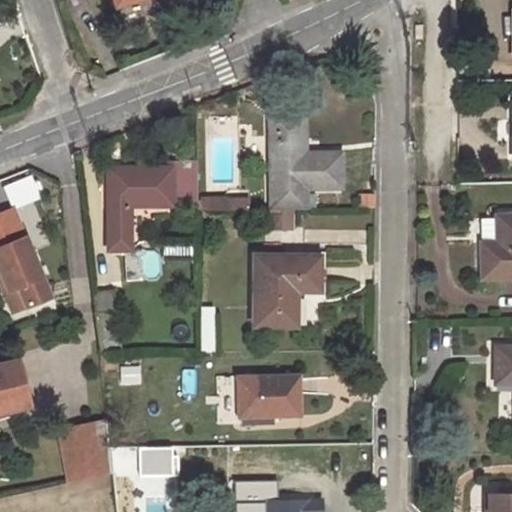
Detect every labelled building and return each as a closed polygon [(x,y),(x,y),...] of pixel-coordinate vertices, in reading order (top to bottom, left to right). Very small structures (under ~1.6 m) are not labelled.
[(127,0),(117,3),(121,13),(160,0),(127,0)] [(270,116),(270,210),(304,209),(303,189),(338,189),(339,155),(302,155),(301,115),(270,116)] [(132,207),(172,206),(172,203),(181,203),(180,171),(110,171),(110,251),(133,250),(132,207)] [(214,211),(229,211),(229,200),(213,201),(214,211)] [(0,250),(1,250),(16,285),(8,288),(16,309),(58,292),(20,201),(0,209),(0,250)] [(202,211),(214,211),(213,201),(202,201),(202,211)] [(483,278),(511,277),(511,216),(497,217),(497,244),(483,244),(483,278)] [(254,257),(254,327),(297,327),(297,291),(320,290),(319,257),(254,257)] [(120,351),(114,295),(94,297),(100,353),(120,351)] [(511,348),(497,348),(496,370),(511,370),(511,348)] [(0,408),(29,401),(19,355),(0,360),(0,408)] [(496,386),(511,386),(511,370),(496,370),(496,386)] [(238,419),(302,418),(302,377),(237,378),(238,419)] [(113,472),(111,448),(107,417),(63,427),(74,480),(113,472)] [(74,480),(63,427),(57,429),(69,482),(74,480)] [(269,499),(268,511),(323,511),(323,499),(279,499),(279,480),(236,481),(236,499),(249,499),(269,499)] [(511,511),(511,493),(488,493),(487,511),(511,511)] [(249,499),(249,511),(268,511),(269,499),(249,499)]
